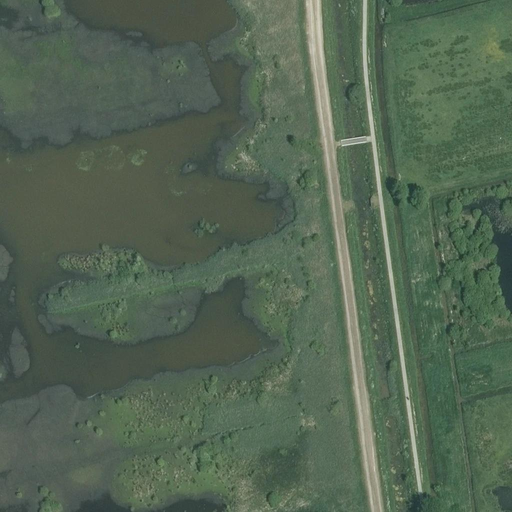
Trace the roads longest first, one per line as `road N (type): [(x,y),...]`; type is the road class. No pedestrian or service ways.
road 1 (track): [(379,511),(329,146)]
road 2 (track): [(329,146),(314,0)]
